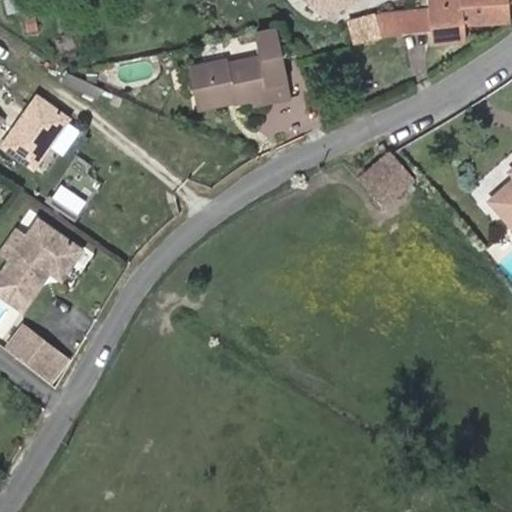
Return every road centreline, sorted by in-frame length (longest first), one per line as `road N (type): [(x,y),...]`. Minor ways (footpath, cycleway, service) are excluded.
road 1 (residential): [(511,47),(472,78),(214,212),(162,259)]
road 2 (unclassified): [(162,259),(3,511)]
